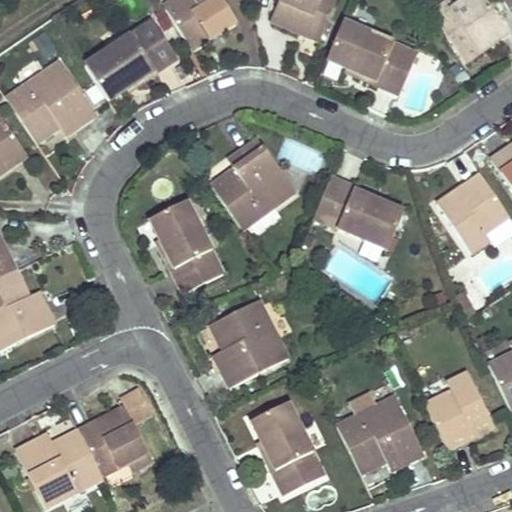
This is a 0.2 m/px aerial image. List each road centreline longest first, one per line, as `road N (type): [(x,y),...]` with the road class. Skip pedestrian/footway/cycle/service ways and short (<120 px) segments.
road 1 (residential): [(511,95),(448,138),(417,148),(390,145),(267,93),(234,93),(163,125),(112,179),(101,207),(157,345)]
road 2 (residential): [(157,345),(243,511)]
road 3 (residential): [(157,345),(123,346),(0,406)]
